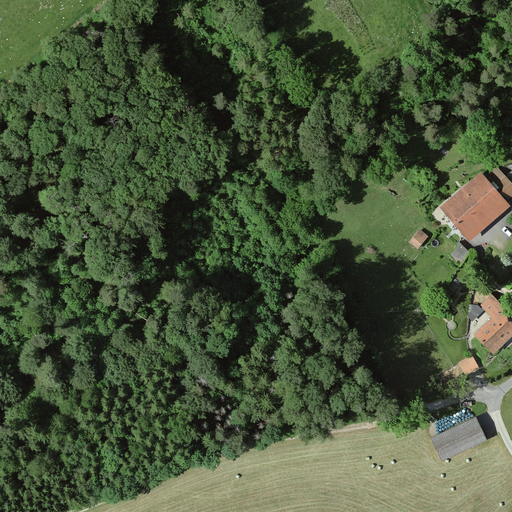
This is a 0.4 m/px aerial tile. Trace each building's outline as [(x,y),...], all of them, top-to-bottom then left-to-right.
[(511,194),(511,187),(495,167),(485,176),(482,173),(441,207),(469,240),(509,206),(505,201),(511,194)] [(426,237),(419,231),(409,242),(417,248),(426,237)] [(470,253),(459,244),(450,255),(461,263),(470,253)] [(511,333),(511,320),(491,298),(482,306),(494,318),(476,335),(492,352),(511,333)] [(477,367),(472,356),(459,362),(465,374),(477,367)] [(489,439),(480,418),(434,438),(443,459),(489,439)]
